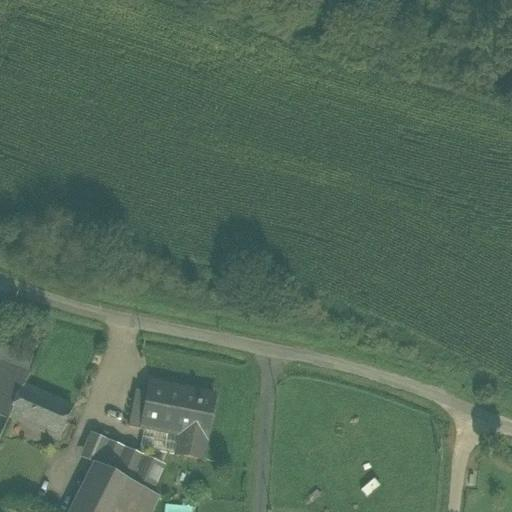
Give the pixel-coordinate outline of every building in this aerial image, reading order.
[(0,362),(0,417),(8,420),(10,414),(22,388),(29,373),(0,362)] [(178,455),(202,460),(214,398),(187,393),(187,391),(151,384),(149,393),(143,424),(145,424),(183,432),(178,455)] [(11,415),(60,437),(72,409),(23,388),(22,388),(10,414),(11,415)] [(128,427),(143,430),(145,424),(143,424),(149,393),(136,391),(128,427)] [(183,432),(145,424),(143,430),(140,447),(178,455),(183,432)] [(96,464),(107,440),(91,433),(80,457),(96,464)] [(96,464),(133,484),(145,457),(107,440),(96,464)] [(165,465),(145,457),(133,484),(152,494),(165,465)] [(150,511),(158,497),(152,494),(133,484),(96,464),(71,511),(150,511)] [(8,509),(14,511),(37,511),(40,506),(14,495),(8,509)]
